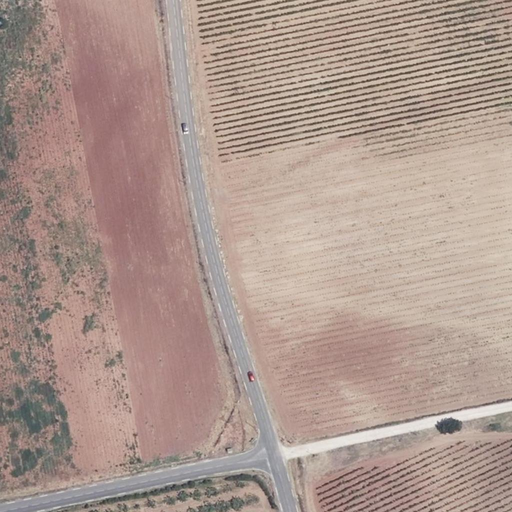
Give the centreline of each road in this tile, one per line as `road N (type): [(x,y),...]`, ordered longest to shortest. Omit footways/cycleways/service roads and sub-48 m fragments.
road 1 (tertiary): [(182,0),(215,254),(276,456)]
road 2 (tertiary): [(0,510),(276,456)]
